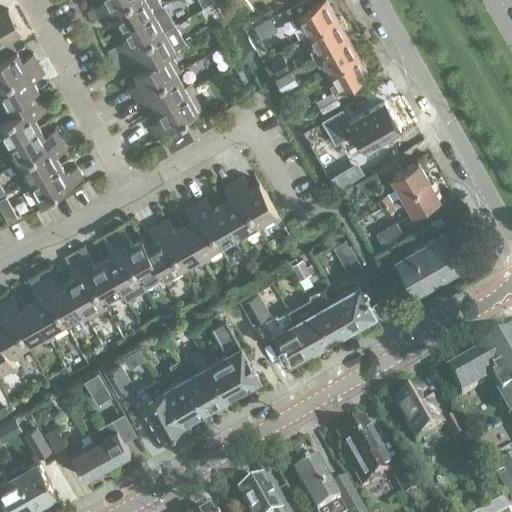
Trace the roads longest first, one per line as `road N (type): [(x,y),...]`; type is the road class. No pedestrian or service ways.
road 1 (tertiary): [(120,511),(511,291)]
road 2 (residential): [(375,0),(511,236)]
road 3 (residential): [(285,200),(242,133),(223,133),(125,190)]
road 4 (residential): [(125,190),(73,105),(33,16)]
road 5 (residential): [(0,265),(125,190)]
